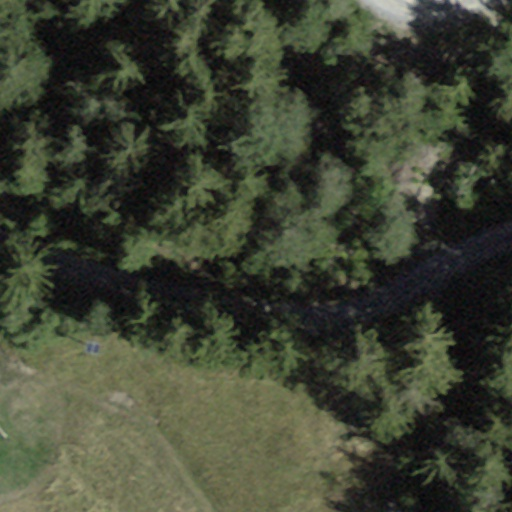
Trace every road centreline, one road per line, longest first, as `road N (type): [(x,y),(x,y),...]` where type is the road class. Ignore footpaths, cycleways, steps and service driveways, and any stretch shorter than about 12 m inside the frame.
road 1 (track): [(0,254),(94,287),(322,320),(415,294),(511,242)]
road 2 (track): [(511,3),(442,22),(350,0)]
